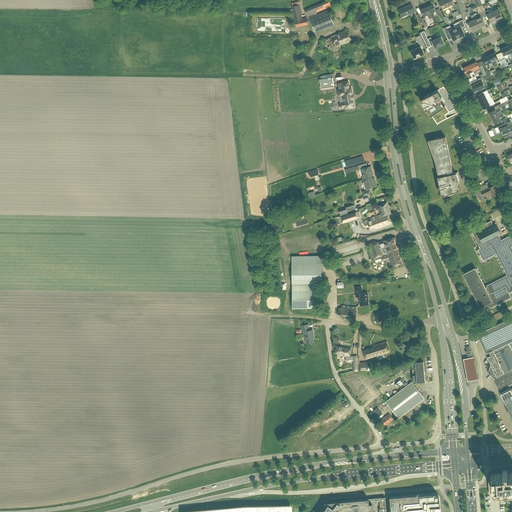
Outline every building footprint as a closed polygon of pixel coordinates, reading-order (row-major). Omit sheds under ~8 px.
[(447,18),(443,9),(449,6),(445,0),(441,0),(439,1),(442,9),(440,10),(442,15),(445,21),(448,20),(447,18)] [(445,0),(449,6),(452,5),(453,8),(456,7),(459,15),(462,13),(460,9),(458,5),(458,3),(455,5),(454,4),(455,4),(452,0),(445,0)] [(458,3),(458,5),(460,9),(464,8),(460,1),(462,0),(463,0),(463,1),(465,0),(457,0),(456,1),(458,3)] [(307,25),(306,18),(302,19),(299,5),(298,2),(292,3),(292,6),(291,6),(295,27),(307,25)] [(402,17),(415,11),(412,4),(399,10),(402,17)] [(427,7),(432,17),(432,18),(435,17),(433,14),(435,11),(436,10),(433,4),(427,7)] [(432,17),(427,7),(421,10),(424,16),(427,14),(429,19),(432,17)] [(493,11),(497,20),(503,17),(498,7),(495,8),(496,10),(493,11)] [(497,20),(493,11),(492,9),(488,11),(488,10),(485,11),(491,22),(497,20)] [(314,30),(333,23),(331,17),(328,18),(327,14),(324,15),(326,19),(312,24),(314,30)] [(476,19),(480,27),(485,25),(481,16),(476,19)] [(473,31),(480,27),(476,19),(469,22),(473,31)] [(458,26),(455,28),(459,38),(462,37),(462,36),(465,35),(462,28),(465,26),(463,20),(456,23),(458,26)] [(456,40),(459,38),(455,28),(452,29),(450,25),(444,28),(446,34),(450,33),(453,40),(456,39),(456,40)] [(342,32),(323,37),(326,46),(349,40),(345,26),(341,28),(342,32)] [(420,46),(410,51),(414,59),(418,57),(420,55),(424,54),(422,49),(426,47),(420,35),(416,37),(420,46)] [(426,36),(423,37),(425,42),(429,41),(431,46),(434,45),(435,48),(444,44),(441,37),(432,41),(431,38),(428,39),(426,36)] [(509,59),(511,58),(511,56),(507,46),(501,49),(504,55),(507,54),(509,59)] [(488,55),(493,65),(493,66),(497,65),(495,60),(498,59),(495,52),(488,55)] [(482,58),(485,64),(485,65),(489,63),(490,66),(493,65),(488,55),(482,58)] [(473,71),(474,73),(477,72),(477,71),(480,70),(482,74),(479,75),(481,77),(481,78),(483,77),(486,75),(482,66),(479,67),(476,62),(470,65),(473,71)] [(470,65),(463,67),(466,74),(470,72),(472,78),(469,79),(470,82),(476,79),(474,73),(473,71),(470,65)] [(477,90),(481,88),(484,87),(483,83),(485,82),(484,80),(492,76),(490,73),(489,74),(486,75),(483,77),(481,78),(481,77),(476,79),(478,82),(471,85),(474,91),(475,91),(475,92),(478,91),(477,90)] [(325,86),(334,85),(333,78),(326,79),(324,79),(325,86)] [(340,106),(341,108),(344,107),(345,108),(347,108),(348,108),(351,108),(351,107),(354,107),(353,106),(354,105),(354,102),(353,102),(351,88),(349,88),(348,82),(347,82),(342,83),(341,83),(341,84),(339,84),(338,84),(339,90),(338,90),(339,96),(342,95),(343,102),(342,103),(341,103),(340,104),(340,106)] [(353,83),(354,90),(362,89),(361,82),(353,83)] [(440,94),(439,93),(438,90),(438,89),(421,98),(430,116),(431,115),(444,106),(445,106),(439,98),(442,96),(440,94)] [(491,98),(491,97),(491,98),(487,90),(483,92),(484,94),(477,97),(480,103),(491,98)] [(491,98),(480,103),(483,109),(492,105),(490,101),(492,99),(491,98)] [(449,112),(444,106),(431,115),(437,124),(441,121),(447,119),(445,115),(449,112)] [(502,113),(500,111),(497,112),(495,109),(489,113),(491,118),(502,113)] [(502,113),(491,118),(494,124),(501,121),(499,118),(503,116),(502,113)] [(511,129),(511,125),(510,121),(499,126),(500,129),(498,129),(499,132),(501,131),(502,134),(503,135),(506,133),(506,132),(511,129)] [(453,173),(445,136),(428,140),(436,162),(443,196),(459,190),(456,181),(459,180),(458,177),(458,176),(457,173),(457,172),(453,173)] [(348,166),(359,163),(357,157),(349,160),(345,161),(346,166),(348,166)] [(362,179),(371,177),(370,174),(371,172),(371,171),(372,170),(371,166),(367,167),(367,164),(366,164),(363,165),(363,166),(363,168),(360,169),(362,176),(362,179)] [(366,189),(366,190),(362,191),(363,193),(364,196),(371,194),(370,190),(371,190),(370,188),(376,186),(375,182),(374,182),(373,180),(372,180),(371,177),(362,179),(363,182),(364,182),(366,189)] [(498,194),(494,185),(482,191),(480,188),(474,191),(477,196),(482,194),(483,196),(487,194),(489,198),(498,194)] [(471,194),(440,207),(446,220),(477,208),(471,194)] [(388,214),(391,213),(386,202),(377,205),(381,214),(378,216),(379,218),(382,217),(382,216),(388,214)] [(340,216),(348,213),(347,212),(356,209),(354,203),(345,206),(345,208),(338,210),(340,216)] [(501,208),(490,214),(493,219),(504,213),(501,208)] [(340,217),(337,218),(339,224),(342,223),(358,217),(361,216),(359,210),(356,211),(340,216),(340,217)] [(387,214),(388,214),(382,216),(382,217),(379,218),(378,216),(371,218),(372,218),(363,221),(365,227),(369,226),(370,229),(375,227),(375,228),(376,227),(376,229),(391,223),(387,214)] [(500,233),(498,230),(497,228),(495,225),(493,226),(490,221),(482,226),(480,227),(471,231),(480,248),(479,249),(478,250),(477,250),(483,260),(496,254),(507,275),(486,286),(484,287),(478,276),(479,276),(475,269),(464,274),(476,299),(476,300),(483,312),(485,311),(487,310),(511,298),(510,296),(508,293),(511,290),(511,250),(511,248),(510,246),(511,245),(511,234),(507,237),(500,241),(497,235),(500,233)] [(399,250),(395,237),(378,242),(375,241),(366,245),(367,247),(369,247),(370,249),(368,250),(371,259),(374,258),(375,260),(380,258),(382,260),(383,259),(389,257),(392,266),(401,263),(398,252),(399,252),(398,251),(399,250)] [(292,256),(292,284),(322,284),(322,256),(292,256)] [(337,271),(343,268),(338,260),(332,263),(337,271)] [(361,287),(355,287),(355,297),(358,297),(359,301),(360,301),(360,306),(368,305),(367,293),(361,293),(361,287)] [(315,290),(292,290),(292,308),(315,308),(315,290)] [(356,310),(356,307),(342,305),(341,308),(338,308),(338,314),(344,315),(343,319),(354,321),(355,314),(356,310)] [(390,319),(389,317),(390,317),(390,316),(389,315),(388,310),(376,312),(377,312),(373,313),(374,319),(377,318),(378,321),(390,319)] [(492,316),(494,319),(495,321),(506,315),(504,313),(503,310),(492,316)] [(489,369),(498,390),(511,383),(511,350),(510,346),(508,343),(511,341),(511,319),(511,318),(478,334),(478,335),(477,335),(487,357),(491,365),(490,365),(489,369)] [(309,330),(308,324),(301,326),(302,332),(303,332),(304,337),(305,337),(306,343),(314,341),(313,337),(314,337),(313,330),(309,330)] [(383,354),(389,352),(386,341),(372,346),(373,347),(362,350),(365,359),(383,353),(383,354)] [(353,357),(351,357),(350,356),(351,349),(336,346),(335,353),(338,354),(338,355),(346,356),(345,359),(346,360),(346,361),(349,361),(350,361),(350,360),(353,360),(353,371),(359,371),(358,357),(353,357)] [(473,358),(463,360),(467,382),(477,380),(473,358)] [(415,362),(412,362),(413,382),(425,381),(423,359),(415,360),(415,362)] [(423,398),(407,375),(396,376),(398,375),(398,373),(396,373),(376,387),(381,394),(379,395),(382,399),(384,399),(396,416),(397,416),(423,398)] [(502,398),(503,398),(503,399),(511,395),(511,393),(510,389),(500,393),(502,398)] [(506,404),(511,401),(511,395),(503,399),(503,398),(502,398),(505,404),(506,403),(506,404)] [(374,419),(381,412),(377,407),(370,414),(374,419)] [(386,425),(393,419),(389,413),(381,419),(382,421),(381,422),(383,425),(385,424),(386,425)] [(511,471),(507,472),(507,469),(503,470),(503,472),(491,473),(492,481),(488,481),(489,493),(510,492),(511,491),(511,471)] [(436,506),(440,506),(439,498),(439,497),(439,496),(438,495),(438,494),(437,494),(436,493),(435,493),(434,493),(433,493),(390,497),(390,511),(437,511),(436,506)] [(331,502),(331,503),(330,502),(325,502),(326,507),(322,511),(364,511),(370,511),(373,511),(373,509),(372,503),(369,504),(368,499),(341,501),(339,503),(338,502),(338,501),(331,502)]
